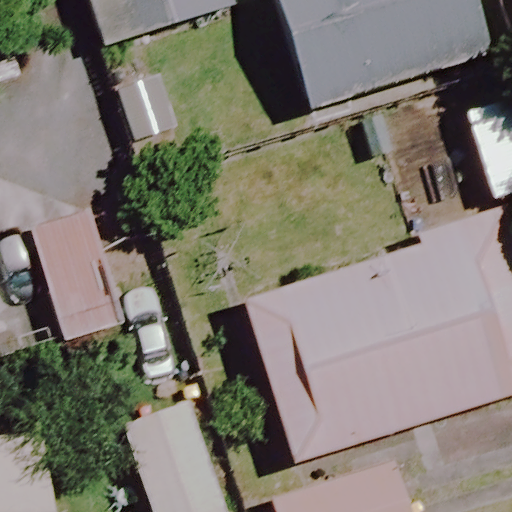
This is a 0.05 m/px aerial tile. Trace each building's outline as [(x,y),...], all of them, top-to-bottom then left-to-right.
[(227,16),(221,0),(74,0),(92,58),(227,16)] [(477,68),(457,0),(264,0),(298,119),(477,68)] [(511,398),(511,293),(488,226),(232,315),(288,477),(511,398)] [(116,334),(96,228),(31,240),(51,346),(116,334)] [(214,511),(184,413),(119,433),(143,511),(214,511)] [(0,511),(43,511),(36,444),(0,447),(0,511)] [(401,511),(389,470),(266,506),(267,511),(401,511)]
